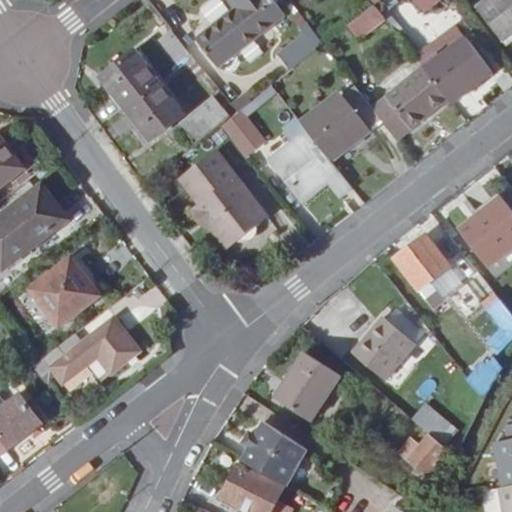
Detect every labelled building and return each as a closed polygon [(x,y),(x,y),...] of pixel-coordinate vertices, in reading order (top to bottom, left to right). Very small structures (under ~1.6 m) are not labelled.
[(283,16),(270,0),(230,0),(237,9),(199,40),(221,66),(283,16)] [(413,0),(424,13),(440,0),(413,0)] [(511,34),(511,0),(490,0),(478,9),(503,42),(511,34)] [(390,24),(376,5),(348,28),(360,42),(379,27),(382,30),(390,24)] [(283,55),(294,69),(325,45),(314,30),(283,55)] [(160,41),(178,64),(190,53),(173,31),(160,41)] [(426,70),(434,80),(450,99),(453,103),(493,72),(467,38),(426,70)] [(126,110),(161,83),(136,53),(102,78),(126,110)] [(398,138),(450,99),(434,80),(426,70),(424,67),(373,107),(398,138)] [(161,83),(126,110),(150,141),(184,115),(161,83)] [(331,162),(384,121),(373,107),(354,83),(301,123),(308,132),(331,162)] [(238,113),(222,94),(200,111),(206,120),(195,128),(204,140),(223,125),(238,113)] [(266,141),(242,111),(238,113),(223,125),(247,156),(266,141)] [(304,202),(330,182),(341,174),(331,162),(308,132),(273,162),(304,202)] [(0,188),(24,169),(0,138),(0,188)] [(197,207),(229,250),(262,225),(249,208),(257,202),(218,150),(182,179),(201,204),(197,207)] [(511,171),(503,162),(495,168),(511,187),(511,171)] [(353,189),(341,174),(330,182),(342,198),(353,189)] [(69,220),(44,186),(0,219),(0,265),(4,271),(69,220)] [(511,212),(501,199),(463,229),(492,266),(511,249),(511,212)] [(249,208),(262,225),(270,218),(257,202),(249,208)] [(432,283),(452,266),(427,236),(396,261),(421,291),(435,310),(446,300),(432,283)] [(72,261),(33,292),(61,328),(101,297),(72,261)] [(489,310),(501,301),(494,292),(483,301),(489,310)] [(498,353),(511,338),(511,314),(501,301),(489,310),(502,328),(489,342),(498,353)] [(386,317),(354,354),(385,380),(416,343),(386,317)] [(90,365),(100,357),(113,374),(129,361),(135,356),(141,352),(116,320),(83,346),(52,369),(65,384),(90,365)] [(76,336),(45,359),(52,369),(83,346),(76,336)] [(306,353),(276,400),(311,422),(341,375),(306,353)] [(135,356),(129,361),(134,366),(140,362),(135,356)] [(113,374),(100,357),(90,365),(103,382),(113,374)] [(35,367),(43,377),(49,372),(52,369),(45,359),(35,367)] [(470,382),(475,388),(479,393),(493,373),(484,363),(470,382)] [(49,372),(43,377),(49,384),(55,380),(49,372)] [(485,401),(479,393),(475,388),(467,396),(479,411),(485,401)] [(43,424),(23,396),(0,413),(0,452),(8,446),(11,449),(43,424)] [(427,406),(414,421),(431,434),(451,450),(456,455),(465,437),(427,406)] [(243,446),(249,449),(242,463),(285,487),(307,446),(263,422),(256,436),(250,433),(243,446)] [(504,487),(511,485),(511,425),(508,426),(510,440),(496,443),(504,487)] [(429,478),(451,450),(431,434),(422,445),(412,438),(398,452),(429,478)] [(239,468),(224,498),(237,507),(235,511),(272,511),(283,491),(239,468)] [(505,511),(511,511),(511,489),(501,491),(505,511)]
